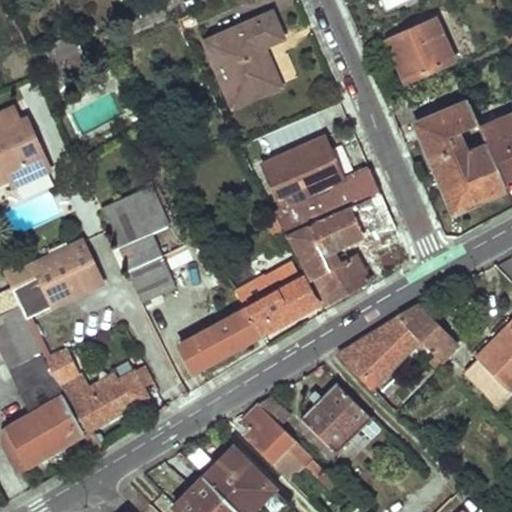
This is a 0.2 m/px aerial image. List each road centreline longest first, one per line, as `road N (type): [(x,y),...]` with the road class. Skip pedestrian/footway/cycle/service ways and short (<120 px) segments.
road 1 (residential): [(36,511),(437,270)]
road 2 (residential): [(320,0),(437,270)]
